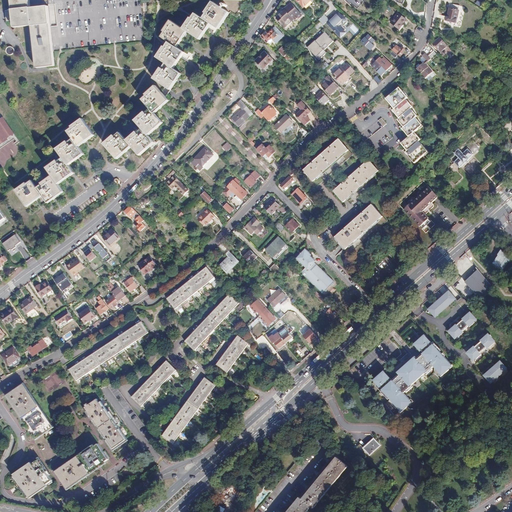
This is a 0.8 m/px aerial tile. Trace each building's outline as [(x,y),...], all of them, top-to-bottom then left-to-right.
[(12,0),(13,12),(14,23),(15,30),(33,28),(37,71),(55,69),(49,8),(32,10),(30,0),(12,0)] [(231,12),(215,0),(214,0),(207,10),(208,11),(205,16),(198,11),(194,16),(193,15),(185,26),(172,16),(164,27),(165,28),(162,33),(170,39),(166,44),(165,43),(157,54),(166,60),(162,65),(161,64),(153,75),(164,83),(160,88),(154,82),(144,92),(145,92),(141,97),(150,105),(146,110),(144,109),(135,118),(144,126),(140,130),(138,129),(129,138),(121,131),(117,135),(116,134),(107,144),(121,158),(134,144),(144,153),(157,139),(151,132),(164,118),(155,110),(169,96),(165,93),(181,72),(174,66),(185,50),(177,44),(189,29),(201,38),(213,22),(220,28),(231,12)] [(316,0),(312,0),(306,8),(307,9),(316,0)] [(288,6),(285,10),(286,11),(283,12),(277,19),(286,28),(294,20),(296,20),(302,14),(292,4),(289,7),(288,6)] [(455,22),(459,10),(458,10),(459,7),(451,4),(451,5),(448,16),(439,14),(438,18),(455,22)] [(341,38),(347,33),(340,26),(343,23),(344,24),(348,20),(338,10),(326,23),(341,38)] [(406,20),(399,14),(391,23),(399,29),(406,20)] [(276,43),(284,36),(275,27),(268,34),(272,38),(276,43)] [(334,41),(325,31),(308,47),(319,60),(327,53),(324,50),(334,41)] [(268,34),(266,32),(262,37),(267,43),(272,38),(268,34)] [(374,40),(369,35),(367,38),(366,37),(362,42),(371,50),(375,46),(372,43),(374,40)] [(445,44),(440,39),(439,38),(432,44),(436,48),(438,46),(440,48),(445,44)] [(394,50),(398,54),(401,57),(405,51),(402,49),(401,50),(397,47),(398,46),(395,43),(392,46),(395,49),(394,50)] [(283,46),(278,51),(286,58),(290,54),(283,46)] [(442,53),(445,56),(452,50),(448,47),(442,53)] [(428,61),(430,58),(425,52),(422,55),(428,61)] [(274,62),(266,54),(257,64),(265,72),(274,62)] [(387,71),(387,72),(390,68),(380,58),(377,61),(377,62),(383,67),(387,71)] [(426,79),(434,72),(427,64),(429,62),(428,61),(418,69),(426,79)] [(344,68),(350,76),(355,71),(348,64),(344,68)] [(344,68),(342,67),(333,75),(342,85),(351,76),(350,76),(344,68)] [(382,76),(387,71),(383,67),(381,69),(378,72),(382,76)] [(331,96),(340,87),(330,76),(326,80),(328,82),(322,88),(331,96)] [(344,87),(353,78),(351,76),(342,85),(344,87)] [(428,155),(418,143),(420,142),(414,134),(422,128),(415,120),(417,118),(411,111),(413,109),(406,101),(408,100),(399,89),(387,99),(396,110),(394,111),(401,119),(399,121),(405,128),(403,130),(410,138),(402,144),(408,152),(406,154),(416,165),(428,155)] [(322,105),(329,99),(322,92),(316,98),(322,105)] [(238,104),(243,109),(248,115),(251,113),(241,101),(238,104)] [(267,101),(260,109),(263,112),(270,104),(267,101)] [(307,120),(308,118),(306,116),(311,112),(301,101),(297,105),(301,110),(295,115),(306,126),(309,122),(307,120)] [(263,114),(259,110),(256,112),(261,118),(264,116),(269,121),(277,115),(276,114),(277,113),(273,108),(272,109),(270,107),(263,114)] [(248,115),(243,109),(232,119),(238,126),(249,116),(248,115)] [(287,116),(275,127),(281,133),(290,126),(290,127),(294,124),(287,116)] [(97,135),(85,118),(74,126),(75,127),(70,130),(75,138),(70,142),(69,140),(58,149),(65,158),(60,161),(59,159),(48,167),(54,175),(43,183),(44,184),(39,188),(33,180),(29,184),(27,182),(16,190),(28,207),(39,199),(44,195),(50,203),(65,192),(60,184),(76,172),(71,165),(80,159),(87,154),(81,146),(97,135)] [(388,125),(383,118),(379,122),(385,128),(388,125)] [(0,146),(9,141),(8,140),(15,135),(4,119),(0,121),(0,146)] [(305,138),(309,135),(304,129),(300,132),(305,138)] [(0,150),(18,139),(15,135),(8,140),(9,141),(0,146),(0,150)] [(312,181),(348,148),(338,137),(302,170),(312,181)] [(231,147),(227,142),(223,146),(227,151),(231,147)] [(473,154),(479,148),(474,142),(468,148),(473,154)] [(263,157),(267,153),(272,158),(277,153),(270,145),(267,148),(264,145),(258,151),(263,157)] [(213,156),(206,148),(195,159),(192,163),(196,167),(199,163),(203,167),(213,156)] [(317,185),(352,153),(348,148),(312,181),(317,185)] [(460,167),(473,154),(467,148),(463,152),(458,148),(454,152),(459,157),(454,162),(460,167)] [(342,203),(378,172),(369,160),(332,192),(342,203)] [(449,174),(455,168),(452,165),(446,171),(449,174)] [(294,180),(290,177),(293,174),(289,170),(283,176),(285,178),(284,179),(285,181),(280,185),(284,189),(294,180)] [(256,181),(260,177),(255,172),(251,176),(247,171),(242,176),(247,182),(247,183),(252,188),(258,183),(256,181)] [(350,205),(383,177),(378,172),(346,200),(350,205)] [(181,184),(175,178),(168,185),(174,191),(177,189),(185,197),(190,193),(181,184)] [(243,201),(249,194),(239,185),(241,183),(237,179),(229,187),(233,191),(230,193),(236,198),(238,196),(243,201)] [(494,192),(497,195),(503,189),(500,186),(494,192)] [(423,212),(430,206),(429,205),(431,203),(432,204),(439,197),(429,187),(428,188),(423,192),(422,194),(415,200),(412,204),(406,209),(404,210),(423,231),(432,222),(423,212)] [(304,201),(294,191),(291,194),(301,204),(304,201)] [(214,201),(206,194),(203,197),(211,204),(214,201)] [(282,208),(273,199),(265,208),(274,217),(282,208)] [(345,250),(383,217),(372,204),(334,237),(335,238),(345,250)] [(235,211),(229,205),(226,208),(232,214),(235,211)] [(137,212),(131,206),(126,212),(131,217),(133,215),(137,219),(136,220),(140,224),(139,224),(140,224),(137,227),(141,231),(146,226),(142,222),(145,220),(137,212)] [(265,217),(256,208),(254,211),(258,215),(259,214),(262,217),(264,218),(265,217)] [(199,219),(201,222),(202,221),(206,226),(215,217),(207,209),(202,214),(202,215),(199,219)] [(349,255),(387,222),(383,217),(345,250),(349,255)] [(257,218),(247,229),(253,236),(260,229),(259,227),(262,224),(257,218)] [(300,228),(293,220),(286,227),(293,234),(300,228)] [(120,238),(113,230),(109,234),(105,238),(111,246),(120,238)] [(21,242),(16,235),(4,244),(9,252),(12,249),(13,250),(17,247),(16,246),(21,242)] [(275,260),(289,246),(279,236),(265,251),(275,260)] [(345,250),(335,238),(334,239),(344,251),(345,250)] [(94,248),(104,258),(109,254),(99,243),(94,248)] [(96,256),(90,249),(85,253),(90,260),(96,256)] [(249,259),(254,253),(250,249),(244,255),(249,259)] [(308,254),(308,253),(308,252),(306,249),(302,253),(301,252),(296,258),(305,267),(300,272),(322,292),(324,293),(327,290),(325,287),(327,285),(331,286),(334,283),(333,280),(312,260),(313,259),(312,258),(310,260),(306,256),(308,254)] [(499,269),(508,258),(499,250),(495,255),(496,256),(491,262),(499,269)] [(227,273),(239,262),(229,252),(226,254),(229,257),(220,266),(227,273)] [(0,268),(9,261),(6,257),(5,258),(1,253),(0,254),(0,268)] [(75,261),(74,261),(81,271),(86,267),(78,257),(74,260),(75,261)] [(156,266),(148,257),(137,267),(145,276),(156,266)] [(112,258),(107,261),(111,266),(115,263),(112,258)] [(74,261),(72,263),(68,266),(74,275),(81,271),(74,261)] [(275,273),(279,268),(275,264),(271,269),(275,273)] [(207,268),(167,299),(175,310),(215,278),(207,268)] [(481,299),(484,297),(493,288),(482,274),(478,269),(468,278),(471,282),(468,284),(475,293),(477,295),(481,299)] [(72,285),(63,272),(54,279),(63,292),(72,285)] [(139,287),(132,278),(125,284),(132,293),(139,287)] [(115,296),(119,301),(126,295),(119,287),(116,289),(112,285),(108,280),(104,283),(109,288),(115,296)] [(52,289),(47,281),(41,285),(40,284),(35,287),(41,296),(52,289)] [(439,290),(443,295),(448,291),(444,286),(439,290)] [(274,307),(286,296),(278,288),(273,292),(276,295),(269,301),(274,307)] [(328,303),(314,289),(312,292),(326,305),(328,303)] [(457,299),(450,291),(428,310),(436,318),(457,299)] [(185,342),(195,351),(240,303),(230,295),(185,342)] [(119,303),(120,302),(119,301),(115,296),(107,302),(113,309),(120,304),(119,303)] [(38,306),(32,297),(27,300),(27,301),(20,306),(26,314),(38,306)] [(267,330),(278,320),(259,298),(248,308),(255,316),(258,313),(263,318),(259,321),(267,330)] [(110,309),(106,303),(97,309),(102,315),(110,309)] [(332,319),(338,313),(328,303),(326,305),(329,309),(326,313),(332,319)] [(89,307),(79,314),(85,323),(89,320),(91,318),(92,319),(96,317),(89,307)] [(18,316),(12,308),(1,315),(5,322),(12,318),(13,319),(18,316)] [(72,317),(68,310),(55,319),(59,325),(67,320),(69,322),(73,319),(71,317),(72,317)] [(478,321),(470,312),(447,331),(455,340),(478,321)] [(491,320),(494,317),(489,312),(483,318),(486,322),(489,320),(490,320),(491,320)] [(76,381),(148,333),(141,322),(69,370),(76,381)] [(279,334),(286,344),(293,339),(290,334),(293,331),(288,327),(285,329),(279,334)] [(311,344),(319,336),(310,328),(303,336),(311,344)] [(279,334),(276,330),(270,335),(272,337),(269,339),(273,345),(274,344),(277,342),(275,338),(279,334)] [(274,344),(279,350),(286,344),(279,334),(275,338),(277,342),(274,344)] [(497,342),(489,334),(467,355),(475,363),(497,342)] [(385,387),(384,388),(403,409),(411,402),(410,401),(413,398),(407,391),(415,384),(413,382),(426,371),(427,372),(436,365),(442,372),(445,370),(446,370),(454,363),(435,342),(433,344),(431,342),(432,342),(426,335),(417,344),(423,350),(424,349),(425,351),(424,352),(425,353),(423,355),(424,356),(422,358),(421,357),(419,359),(417,357),(400,372),(402,374),(400,376),(401,377),(399,379),(398,378),(396,380),(395,379),(393,381),(391,379),(392,378),(386,371),(377,380),(383,386),(383,385),(385,387)] [(248,344),(238,336),(216,365),(227,373),(248,344)] [(43,340),(39,343),(40,344),(34,348),(33,347),(29,350),(34,357),(48,348),(43,340)] [(20,358),(12,348),(1,356),(8,366),(20,358)] [(508,369),(500,360),(483,375),(491,384),(508,369)] [(142,407),(176,370),(167,361),(132,398),(142,407)] [(58,371),(42,380),(49,392),(65,383),(58,371)] [(216,386),(205,378),(162,436),(173,444),(216,386)] [(23,386),(7,396),(35,438),(51,428),(23,386)] [(135,441),(105,397),(104,398),(103,396),(98,400),(97,400),(89,405),(88,404),(86,405),(87,407),(85,408),(119,459),(131,450),(129,446),(135,441)] [(374,439),(364,449),(371,456),(381,446),(374,439)] [(96,447),(54,474),(64,489),(107,462),(96,447)] [(306,511),(311,507),(314,508),(349,466),(338,457),(302,499),(300,497),(287,511),(306,511)] [(36,462),(12,478),(25,498),(50,482),(36,462)]
